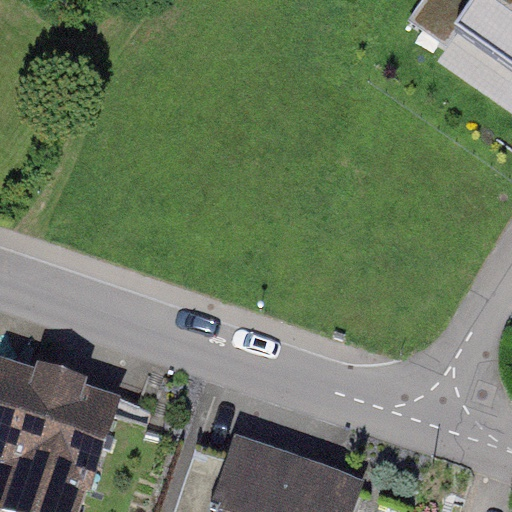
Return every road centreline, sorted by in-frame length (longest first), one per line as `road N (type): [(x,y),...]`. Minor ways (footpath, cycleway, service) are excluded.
road 1 (residential): [(0,277),(425,424)]
road 2 (residential): [(425,424),(511,273)]
